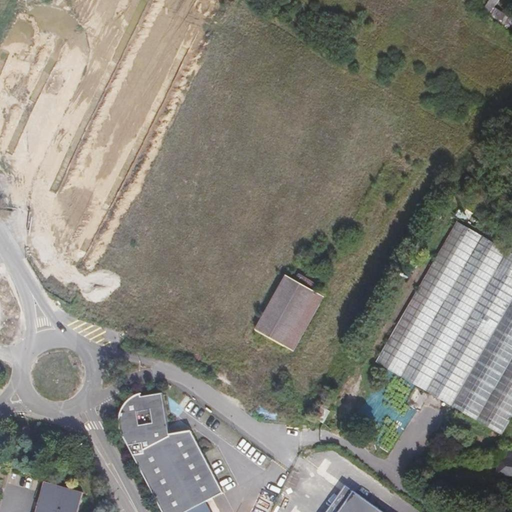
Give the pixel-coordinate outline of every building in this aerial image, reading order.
[(495,0),(486,0),(481,10),(487,13),(486,16),(506,27),(511,19),(491,8),(495,0)] [(474,222),(467,217),(463,223),(470,227),(474,222)] [(498,435),(511,410),(511,255),(454,222),(372,363),(498,435)] [(335,274),(340,259),(333,256),(327,272),(335,274)] [(311,293),(282,277),(252,331),(281,347),(311,293)] [(320,298),(311,293),(281,347),(290,352),(320,298)] [(143,397),(143,396),(134,401),(124,410),(121,424),(123,435),(147,480),(164,511),(211,511),(207,503),(224,494),(193,431),(171,435),(164,394),(143,397)] [(333,413),(326,408),(319,419),(327,424),(333,413)] [(496,472),(511,474),(511,461),(511,457),(511,450),(499,449),(496,472)] [(38,467),(25,464),(23,471),(37,475),(38,467)] [(73,511),(78,494),(41,484),(35,504),(41,507),(36,511),(35,511),(33,511),(73,511)] [(324,511),(335,511),(349,492),(342,487),(324,511)] [(377,511),(349,492),(335,511),(377,511)]
